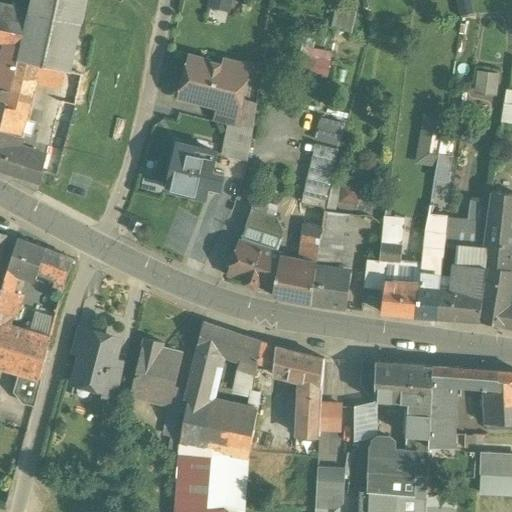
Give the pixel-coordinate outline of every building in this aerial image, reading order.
[(30,0),(28,10),(81,22),(86,0),(30,0)] [(28,10),(0,5),(0,41),(11,44),(19,46),(28,10)] [(81,22),(28,10),(18,51),(16,60),(17,61),(17,62),(36,66),(63,73),(82,74),(93,25),(81,22)] [(224,66),(190,57),(184,82),(188,83),(184,99),(220,108),(233,111),(236,99),(242,77),(222,72),(224,66)] [(36,66),(17,62),(16,69),(13,80),(10,92),(6,107),(26,113),(36,66)] [(16,69),(2,66),(0,69),(0,76),(13,80),(16,69)] [(497,94),(498,72),(476,71),(475,93),(497,94)] [(63,73),(56,101),(59,101),(74,105),(82,74),(63,73)] [(9,92),(0,89),(0,105),(4,107),(9,92)] [(257,104),(236,99),(233,111),(220,108),(216,122),(227,125),(253,130),(257,104)] [(44,156),(40,172),(43,173),(54,177),(75,105),(74,105),(59,101),(44,156)] [(511,104),(504,104),(501,122),(511,123),(511,104)] [(4,107),(0,122),(0,171),(40,185),(43,173),(40,172),(44,156),(15,146),(26,113),(6,107),(4,107)] [(418,164),(440,166),(444,116),(422,114),(418,164)] [(253,130),(227,125),(222,155),(228,157),(247,162),(249,155),(253,130)] [(217,154),(177,144),(166,190),(206,200),(217,154)] [(338,150),(315,144),(301,203),(324,209),(338,150)] [(511,195),(491,193),(486,226),(483,245),(488,246),(488,248),(485,268),(489,269),(510,271),(510,266),(511,266),(511,195)] [(370,201),(355,200),(353,214),(369,216),(370,201)] [(489,205),(471,203),(468,224),(486,226),(489,205)] [(275,217),(250,210),(240,242),(276,252),(282,231),(275,217)] [(347,216),(325,213),(321,233),(321,235),(339,238),(345,238),(347,216)] [(141,223),(132,220),(128,231),(137,234),(141,223)] [(468,224),(447,221),(446,234),(445,244),(445,245),(458,246),(488,248),(488,246),(483,245),(486,226),(468,224)] [(403,229),(383,227),(379,262),(379,263),(394,264),(399,260),(400,244),(401,244),(403,229)] [(446,234),(426,231),(421,276),(440,277),(445,245),(445,244),(446,234)] [(339,238),(321,235),(319,241),(310,304),(311,304),(311,305),(345,310),(350,272),(345,271),(347,249),(337,248),(339,238)] [(305,261),(299,267),(279,262),(274,287),(272,296),(310,304),(319,241),(304,238),(302,254),(306,255),(305,261)] [(59,255),(17,239),(0,292),(0,322),(11,326),(18,304),(21,295),(13,292),(19,274),(35,280),(53,288),(56,280),(51,278),(59,255)] [(276,252),(240,242),(235,256),(230,257),(226,268),(230,273),(229,276),(245,280),(244,283),(256,287),(257,284),(265,286),(266,285),(274,287),(279,262),(281,254),(276,252)] [(488,248),(458,246),(457,257),(455,257),(454,265),(485,268),(488,248)] [(73,260),(59,255),(51,278),(56,280),(53,288),(62,291),(64,285),(73,260)] [(379,262),(367,261),(364,286),(384,289),(385,280),(407,283),(410,266),(394,264),(379,263),(379,262)] [(485,268),(454,265),(451,291),(469,292),(471,280),(484,281),(485,268)] [(510,271),(489,269),(481,322),(511,327),(511,307),(505,308),(510,271)] [(407,283),(385,280),(384,289),(380,313),(415,316),(419,288),(419,285),(407,283)] [(484,281),(471,280),(469,292),(482,294),(484,281)] [(438,290),(419,288),(415,316),(435,318),(438,290)] [(451,291),(438,290),(435,318),(479,322),(482,294),(469,292),(451,291)] [(55,317),(18,304),(11,326),(49,339),(55,317)] [(11,326),(0,322),(0,367),(20,374),(39,379),(49,339),(11,326)] [(245,337),(203,323),(191,370),(193,370),(213,374),(218,352),(240,359),(245,337)] [(88,331),(77,329),(71,351),(80,354),(81,354),(86,333),(88,333),(88,331)] [(88,333),(86,333),(81,354),(80,354),(74,378),(87,381),(91,387),(103,390),(104,391),(112,361),(117,341),(88,333)] [(260,342),(245,337),(240,359),(238,369),(255,373),(257,364),(257,360),(258,360),(261,341),(260,341),(260,342)] [(182,357),(161,351),(162,346),(145,341),(132,390),(143,392),(141,398),(148,399),(169,404),(170,405),(174,387),(182,357)] [(275,346),(261,341),(258,360),(257,360),(257,364),(273,367),(275,346)] [(323,358),(275,346),(273,367),(272,375),(299,382),(321,387),(321,385),(323,358)] [(112,361),(104,391),(103,390),(102,395),(117,399),(124,363),(112,361)] [(375,363),(361,362),(360,384),(369,397),(375,397),(375,363)] [(423,366),(375,362),(375,363),(375,397),(375,400),(408,401),(408,405),(406,431),(419,433),(419,432),(422,387),(423,366)] [(454,368),(433,367),(432,388),(429,447),(434,447),(453,447),(455,384),(454,384),(454,368)] [(255,373),(238,369),(244,392),(247,392),(245,407),(256,410),(259,393),(252,391),(255,373)] [(213,374),(193,370),(189,389),(188,395),(207,399),(213,374)] [(511,372),(474,370),(474,387),(483,388),(483,389),(485,389),(485,399),(480,400),(480,407),(485,407),(486,425),(511,424),(511,372)] [(39,379),(20,374),(15,392),(23,402),(33,405),(40,379),(39,379)] [(321,387),(299,382),(296,434),(319,436),(319,428),(320,404),(322,386),(321,385),(321,387)] [(189,389),(174,387),(170,405),(169,404),(168,410),(185,413),(188,395),(189,389)] [(432,388),(422,387),(419,432),(429,433),(432,388)] [(143,392),(132,390),(127,410),(146,414),(148,403),(147,403),(148,399),(141,398),(143,392)] [(207,399),(188,395),(185,413),(180,443),(249,457),(256,410),(245,407),(207,399)] [(341,405),(320,404),(319,428),(340,429),(341,405)] [(185,413),(168,410),(164,433),(172,435),(169,451),(179,452),(180,443),(185,413)] [(419,432),(419,433),(406,431),(406,435),(405,450),(428,453),(429,447),(429,433),(419,432)] [(389,437),(377,437),(373,441),(372,447),(393,449),(394,441),(389,437)] [(244,511),(249,457),(180,443),(179,452),(174,511),(226,511),(242,511),(244,511)] [(372,447),(369,447),(366,511),(425,511),(428,458),(428,453),(405,450),(393,449),(372,447)] [(511,456),(482,455),(481,474),(511,475),(511,456)] [(344,470),(317,469),(316,492),(341,494),(342,494),(344,470)] [(341,494),(316,492),(315,510),(331,511),(340,504),(341,494)]
